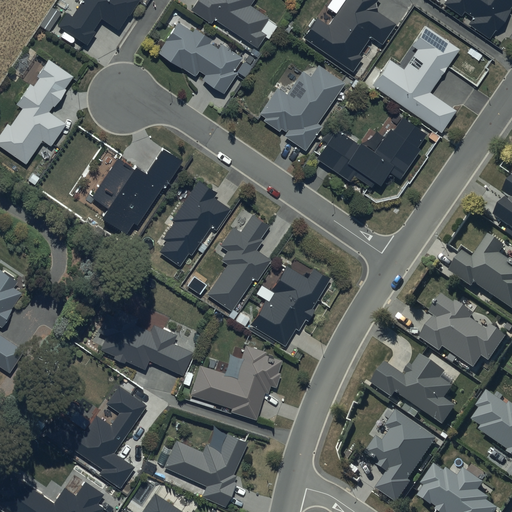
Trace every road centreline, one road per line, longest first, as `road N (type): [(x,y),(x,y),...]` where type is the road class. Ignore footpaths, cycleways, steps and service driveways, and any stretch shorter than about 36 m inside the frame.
road 1 (residential): [(393,261),(122,73)]
road 2 (residential): [(393,261),(338,359),(291,484)]
road 3 (residential): [(511,93),(393,261)]
road 4 (residential): [(0,199),(62,247),(54,276),(20,319)]
